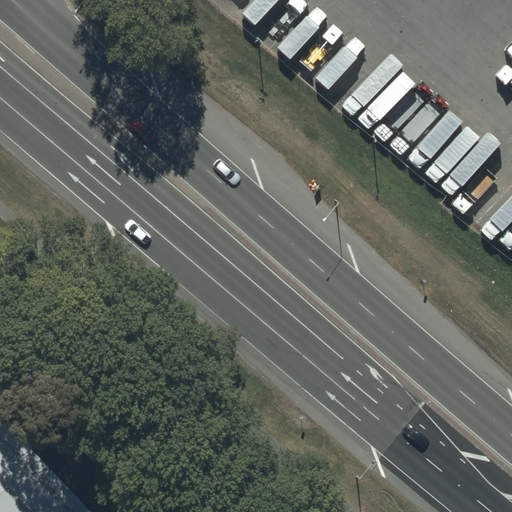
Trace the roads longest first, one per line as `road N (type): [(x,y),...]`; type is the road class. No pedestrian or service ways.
road 1 (trunk): [(491,511),(0,98)]
road 2 (trunk): [(53,34),(511,434)]
